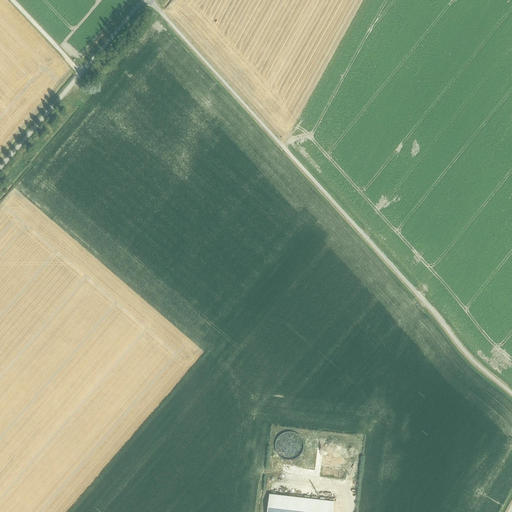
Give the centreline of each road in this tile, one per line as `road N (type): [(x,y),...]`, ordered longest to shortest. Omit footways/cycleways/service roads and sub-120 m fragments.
road 1 (unclassified): [(511,395),(466,354),(148,0)]
road 2 (unclassified): [(143,0),(0,168)]
